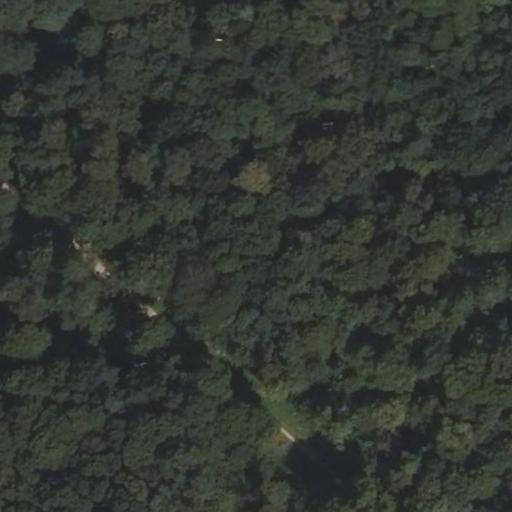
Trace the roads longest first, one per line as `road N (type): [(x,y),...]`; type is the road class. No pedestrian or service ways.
road 1 (track): [(0,166),(373,511)]
road 2 (track): [(0,37),(202,0)]
